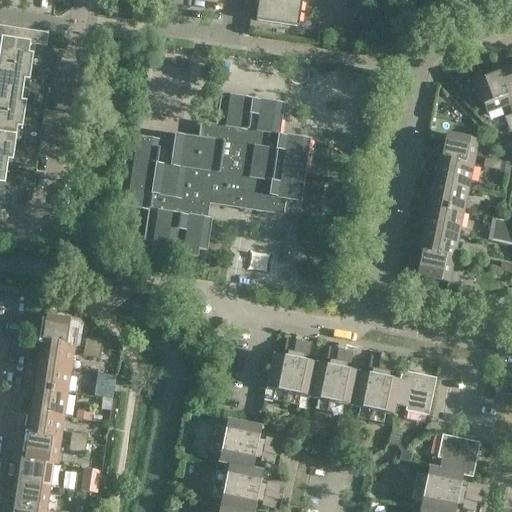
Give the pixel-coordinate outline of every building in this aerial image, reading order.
[(258,0),(255,21),(297,28),(301,1),(298,1),(298,0),(258,0)] [(369,0),(363,0),(359,3),(365,11),(363,12),(370,21),(379,14),(369,0)] [(48,34),(24,30),(0,26),(0,40),(34,45),(46,47),(48,34)] [(0,89),(26,94),(34,45),(0,40),(0,89)] [(497,74),(508,106),(511,104),(511,65),(504,68),(505,72),(497,74)] [(486,114),(508,106),(497,74),(474,83),(486,114)] [(0,139),(14,141),(19,142),(26,94),(0,89),(0,139)] [(144,243),(152,244),(150,252),(165,254),(167,246),(182,249),(181,256),(196,259),(197,251),(206,252),(211,220),(203,219),(205,205),(282,216),(285,201),(300,203),(309,140),(277,135),(282,104),(221,95),(217,126),(203,124),(201,140),(175,136),(173,146),(159,144),(160,141),(136,138),(135,145),(126,144),(117,207),(149,212),(144,243)] [(511,115),(503,119),(509,134),(511,133),(511,115)] [(445,135),(440,159),(472,166),(477,142),(445,135)] [(0,187),(3,188),(7,164),(11,165),(14,141),(0,139),(0,187)] [(511,141),(503,145),(511,155),(511,141)] [(435,167),(431,182),(467,189),(472,166),(440,159),(438,167),(435,167)] [(484,159),(482,168),(498,171),(508,173),(510,164),(500,162),(484,159)] [(432,198),(430,206),(463,213),(467,189),(431,182),(428,198),(432,198)] [(422,229),(458,237),(463,213),(430,206),(429,214),(425,213),(422,229)] [(491,219),(489,231),(495,232),(493,242),(511,246),(511,236),(507,222),(491,219)] [(420,253),(453,260),(458,237),(422,229),(419,245),(422,245),(420,253)] [(448,284),(453,260),(420,253),(416,277),(448,284)] [(511,266),(501,263),(498,271),(511,274),(511,266)] [(456,295),(472,298),(474,289),(458,286),(456,295)] [(41,341),(74,346),(77,322),(45,317),(41,341)] [(85,339),(84,348),(100,351),(101,342),(85,339)] [(292,354),(295,342),(286,340),(283,352),(292,354)] [(34,365),(70,370),(74,346),(41,341),(40,350),(36,349),(34,365)] [(307,357),(310,345),(301,343),(298,356),(307,357)] [(99,360),(100,351),(84,348),(82,357),(99,360)] [(335,363),(337,350),(328,349),(326,361),(335,363)] [(350,366),(352,354),(343,352),(341,364),(350,366)] [(265,390),(263,401),(272,402),(274,392),(308,399),(315,365),(272,356),(265,390)] [(377,372),(380,359),(371,357),(368,370),(377,372)] [(392,375),(394,362),(385,360),(383,373),(392,375)] [(34,389),(67,394),(70,370),(34,365),(32,380),(35,381),(34,389)] [(358,374),(315,365),(308,399),(351,408),(358,374)] [(399,382),(400,383),(395,407),(396,407),(406,409),(405,412),(428,417),(436,380),(401,372),(399,382)] [(97,374),(93,397),(112,400),(115,377),(97,374)] [(395,407),(400,383),(399,382),(358,374),(351,408),(394,417),(396,407),(395,407)] [(506,402),(509,386),(495,384),(492,399),(506,402)] [(27,413),(63,418),(67,394),(34,389),(33,397),(29,397),(27,413)] [(77,410),(76,419),(92,422),(93,413),(77,410)] [(27,437),(60,442),(63,418),(27,413),(25,428),(28,428),(27,437)] [(252,471),(252,470),(261,428),(227,421),(218,465),(228,467),(228,466),(252,471)] [(292,431),(290,445),(299,446),(301,433),(292,431)] [(71,434),(70,443),(86,446),(87,437),(71,434)] [(388,446),(396,447),(399,445),(400,437),(390,435),(388,446)] [(438,470),(438,471),(462,476),(462,477),(472,479),(479,444),(442,436),(437,459),(440,460),(438,470)] [(27,437),(24,460),(23,461),(53,465),(56,466),(60,442),(27,437)] [(275,451),(277,442),(264,439),(262,448),(275,451)] [(84,455),(86,446),(70,443),(68,452),(84,455)] [(411,453),(403,452),(400,454),(399,462),(409,464),(411,453)] [(272,466),(274,458),(274,457),(261,454),(259,463),(272,466)] [(53,465),(23,461),(24,460),(20,459),(19,468),(15,467),(13,483),(49,488),(53,465)] [(252,470),(252,471),(228,466),(228,467),(219,508),(237,511),(254,511),(262,472),(252,470)] [(462,476),(438,471),(438,470),(428,467),(419,511),(423,511),(454,511),(462,477),(462,476)] [(83,470),(80,492),(96,494),(99,472),(83,470)] [(13,507),(45,511),(49,488),(13,483),(10,499),(14,499),(13,507)] [(277,495),(278,486),(266,484),(264,493),(277,495)] [(477,498),(479,489),(466,487),(464,496),(477,498)] [(274,510),(275,504),(275,501),(263,499),(261,508),(274,510)] [(468,511),(473,511),(475,507),(475,504),(463,502),(461,511),(468,511)]
